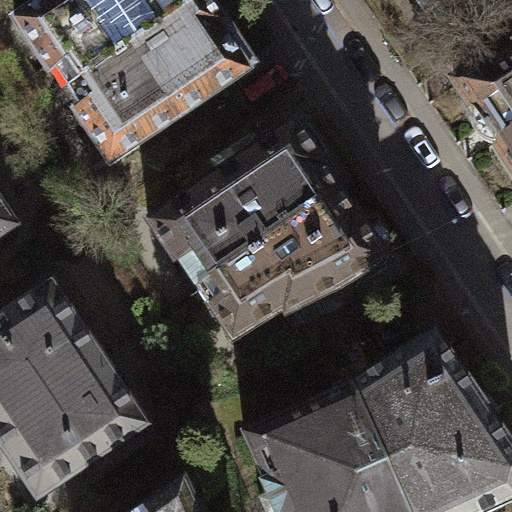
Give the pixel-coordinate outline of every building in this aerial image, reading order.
[(50,0),(14,24),(47,74),(52,70),(65,90),(81,80),(200,0),(50,0)] [(206,0),(200,0),(81,80),(96,102),(77,115),(110,164),(246,74),(216,30),(223,25),(206,0)] [(460,0),(411,0),(425,23),(460,0)] [(511,47),(455,86),(474,114),(473,121),(474,129),(477,135),(481,140),(487,143),(494,145),(511,171),(511,47)] [(207,281),(337,195),(322,172),(326,169),(296,125),(148,223),(174,261),(188,252),(207,281)] [(286,315),(386,263),(356,217),(353,219),(337,195),(207,281),(197,287),(233,342),(282,310),(286,315)] [(0,205),(0,237),(15,228),(0,205)] [(52,285),(0,319),(0,441),(38,499),(147,427),(52,285)] [(511,453),(434,341),(354,388),(407,511),(495,511),(511,505),(511,453)] [(407,511),(354,388),(244,435),(278,511),(407,511)] [(207,511),(194,478),(140,511),(207,511)]
